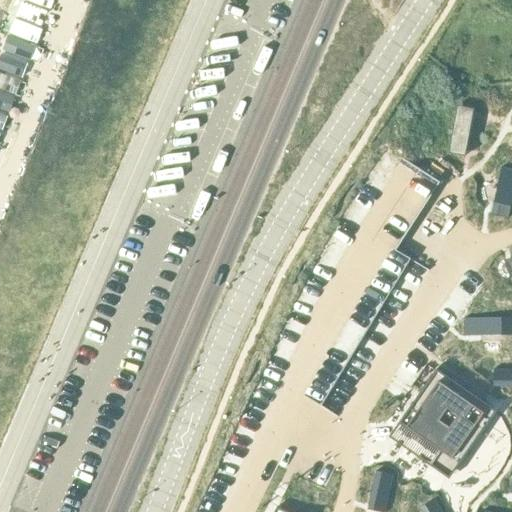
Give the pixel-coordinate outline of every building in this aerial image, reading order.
[(0,143),(37,23),(13,15),(0,56),(0,143)] [(465,157),(473,116),(455,113),(448,154),(465,157)] [(402,242),(439,183),(435,180),(407,162),(375,210),(374,230),(399,245),(402,242)] [(511,169),(501,167),(491,215),(508,219),(511,201),(511,169)] [(464,336),(511,335),(511,317),(464,318),(464,336)] [(511,387),(511,369),(494,369),(493,387),(511,387)] [(473,435),(474,436),(490,413),(434,374),(421,391),(428,396),(406,428),(439,451),(434,458),(450,468),(473,435)] [(376,511),(384,511),(393,475),(376,471),(367,510),(376,511)] [(421,511),(442,511),(435,499),(420,508),(421,511)]
